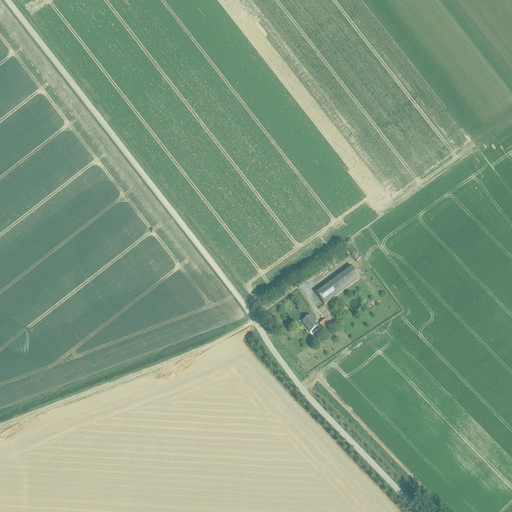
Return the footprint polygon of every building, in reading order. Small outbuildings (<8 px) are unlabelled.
[(345,245),(356,261),(361,257),(350,242),(345,245)] [(332,272),(335,276),(351,264),(348,260),(332,272)] [(314,292),(324,305),(360,278),(350,266),(314,292)] [(302,322),(309,332),(318,326),(310,315),(302,322)] [(319,324),(323,329),(330,325),(325,319),(319,324)]
